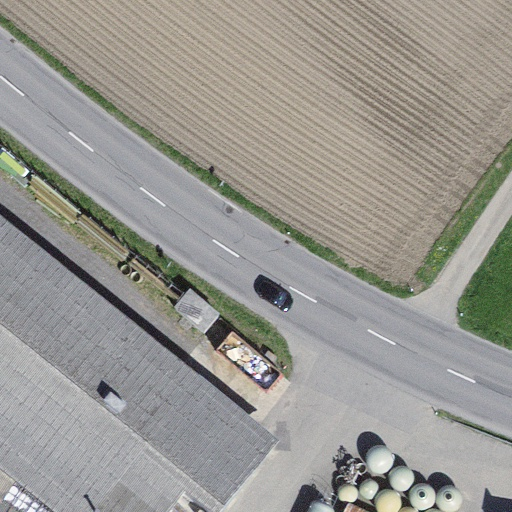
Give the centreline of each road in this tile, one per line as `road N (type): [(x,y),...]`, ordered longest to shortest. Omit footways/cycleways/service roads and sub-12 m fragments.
road 1 (primary): [(0,89),(196,224),(407,351)]
road 2 (unclassified): [(511,190),(407,351)]
